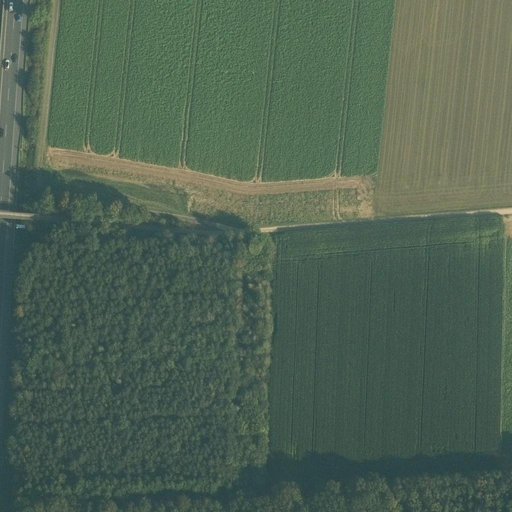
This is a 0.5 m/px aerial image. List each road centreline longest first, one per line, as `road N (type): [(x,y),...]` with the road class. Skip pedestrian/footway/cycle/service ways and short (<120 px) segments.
road 1 (track): [(234,233),(53,197),(39,182),(57,0)]
road 2 (track): [(511,211),(234,233)]
road 3 (motorway): [(0,194),(13,0)]
